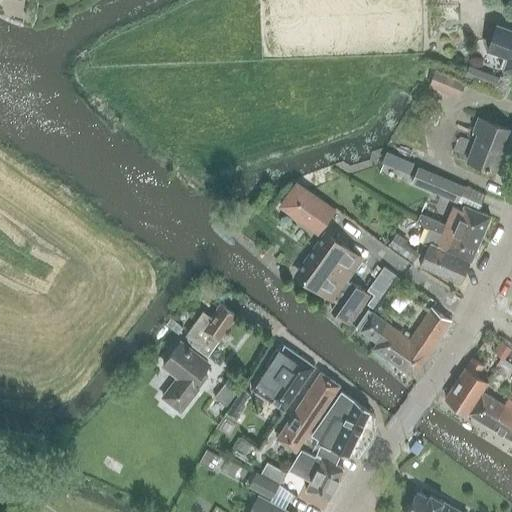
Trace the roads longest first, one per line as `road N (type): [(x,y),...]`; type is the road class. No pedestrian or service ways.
road 1 (residential): [(389,443),(378,435),(377,410),(225,299)]
road 2 (tertiary): [(389,443),(478,314)]
